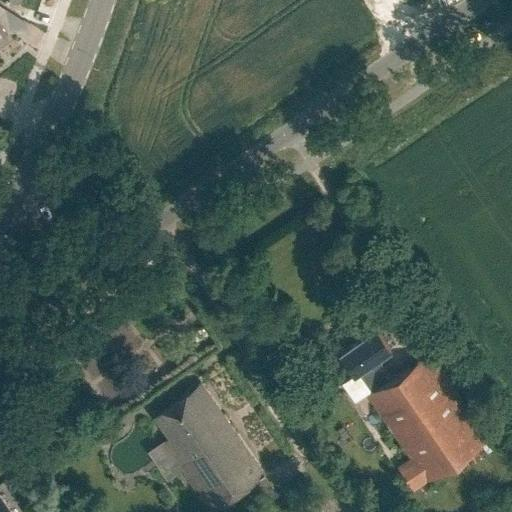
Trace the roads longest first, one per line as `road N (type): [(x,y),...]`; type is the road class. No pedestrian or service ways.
road 1 (unclassified): [(20,195),(90,236),(125,240),(479,0)]
road 2 (tertiary): [(53,124),(102,0)]
